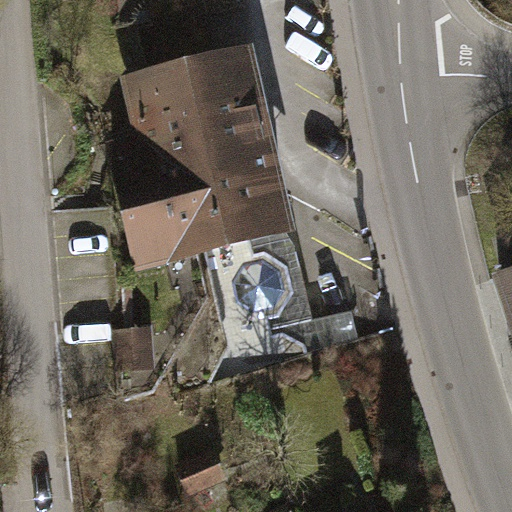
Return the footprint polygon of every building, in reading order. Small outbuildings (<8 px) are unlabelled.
[(247,56),(130,84),(147,153),(116,160),(172,399),(307,359),(305,348),(285,338),(272,340),(267,318),(279,315),(292,295),(287,269),(266,257),(254,260),(249,240),(286,232),(247,56)] [(298,249),(286,232),(249,240),(254,260),(266,257),(287,269),(292,295),(279,315),(267,318),(272,340),(285,338),(305,348),(307,359),(361,342),(354,312),(315,321),(298,249)] [(511,272),(502,276),(511,305),(511,272)] [(152,368),(149,332),(121,335),(125,371),(152,368)] [(223,479),(213,454),(179,469),(190,493),(223,479)]
